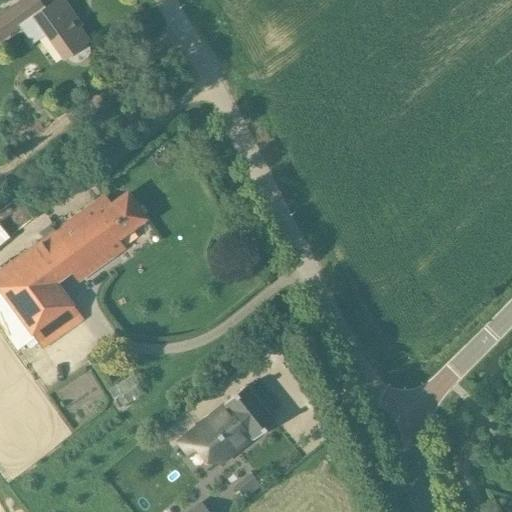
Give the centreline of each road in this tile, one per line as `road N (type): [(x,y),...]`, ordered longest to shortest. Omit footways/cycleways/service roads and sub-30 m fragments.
road 1 (unclassified): [(412,409),(384,398),(359,374),(239,117),(165,0)]
road 2 (unknown): [(307,263),(196,342),(84,337)]
road 3 (tertiary): [(412,409),(511,313)]
